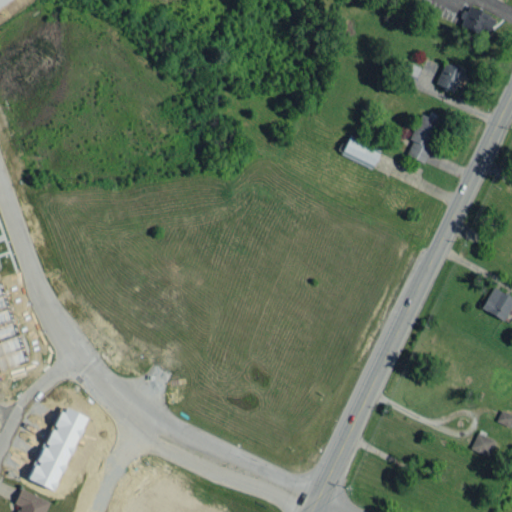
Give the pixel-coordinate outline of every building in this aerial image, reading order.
[(486,36),(493,16),(467,6),(460,26),(486,36)] [(463,67),(443,61),(435,85),(454,91),(463,67)] [(404,154),(425,162),(439,121),(419,113),(404,154)] [(379,151),(348,136),(340,153),(371,168),(379,151)] [(0,282),(5,281),(32,360),(0,370),(0,282)] [(480,307),(502,320),(511,302),(511,298),(491,286),(480,307)] [(66,406),(92,419),(57,490),(31,478),(66,406)] [(509,426),(511,418),(511,412),(500,408),(495,422),(509,426)] [(486,456),(494,440),(476,431),(469,447),(486,456)] [(17,487),(11,501),(17,504),(15,508),(14,507),(11,511),(40,511),(46,500),(18,487),(17,487)]
